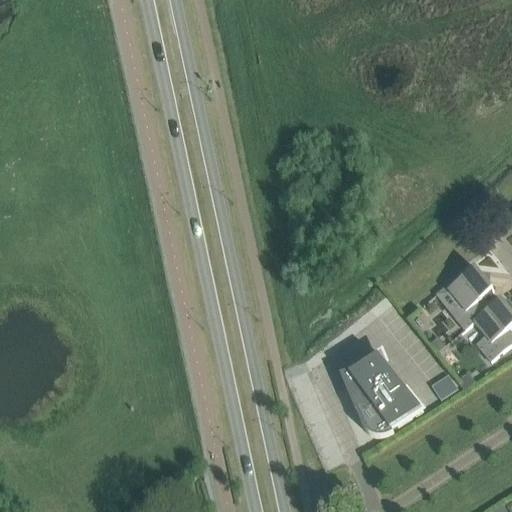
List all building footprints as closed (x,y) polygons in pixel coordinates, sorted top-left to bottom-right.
[(465,332),(502,302),(492,310),(484,301),(494,293),(476,270),(449,292),(447,289),(437,297),(465,332)] [(502,302),(465,332),(466,333),(475,325),(486,339),(477,347),(491,364),(511,347),(511,335),(510,333),(511,330),(511,307),(509,303),(502,302)] [(437,339),(428,346),(436,356),(445,348),(437,339)] [(392,438),(394,436),(393,434),(424,414),(407,393),(408,392),(388,369),(387,370),(380,360),(382,358),(381,357),(351,377),(349,374),(341,378),(363,429),(364,430),(366,433),(368,436),(371,438),(375,439),(378,440),(382,441),(385,440),(389,439),(392,438)] [(468,376),(459,384),(465,391),(475,383),(468,376)] [(448,377),(431,388),(440,403),(457,392),(448,377)]
